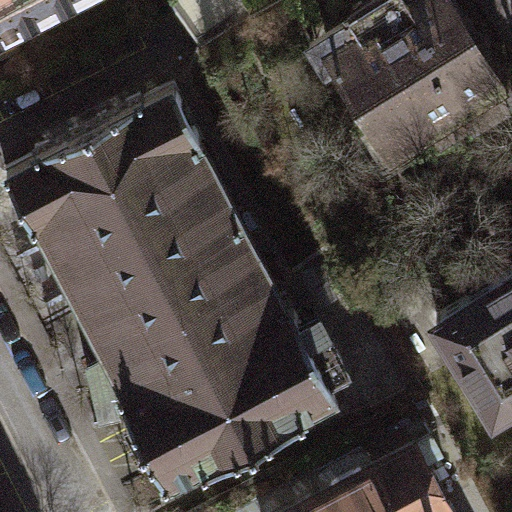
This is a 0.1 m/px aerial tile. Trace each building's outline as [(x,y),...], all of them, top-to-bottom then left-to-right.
[(0,0),(0,24),(6,22),(46,0),(0,0)] [(511,93),(511,92),(455,0),(361,0),(307,33),(326,64),(335,58),(387,143),(427,118),(439,138),(459,126),(511,93)] [(6,22),(0,24),(0,58),(20,48),(6,22)] [(204,133),(176,78),(143,95),(141,91),(125,98),(127,102),(110,111),(109,108),(97,114),(99,117),(82,126),(80,122),(67,129),(69,132),(52,141),(51,137),(35,145),(38,150),(5,167),(18,192),(31,218),(37,215),(124,384),(116,389),(143,443),(164,482),(202,462),(205,468),(306,416),(303,411),(339,393),(292,302),(287,305),(199,136),(204,133)] [(511,133),(511,93),(459,126),(477,155),(511,133)] [(511,241),(410,302),(482,422),(511,404),(511,241)] [(443,501),(411,441),(363,466),(359,459),(333,473),(336,479),(271,511),(457,511),(450,498),(443,501)]
